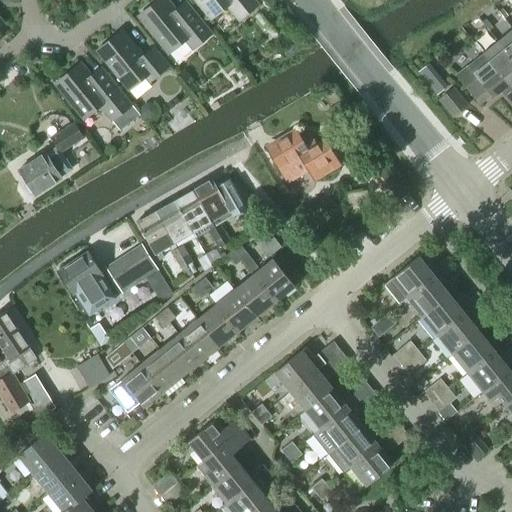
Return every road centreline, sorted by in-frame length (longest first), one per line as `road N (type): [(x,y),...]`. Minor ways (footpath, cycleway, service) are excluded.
road 1 (residential): [(511,506),(490,477),(447,462),(330,301)]
road 2 (residential): [(111,470),(330,301)]
road 3 (residential): [(0,296),(122,213),(230,153)]
road 4 (tertiary): [(463,190),(309,0)]
road 5 (residential): [(330,301),(463,190)]
